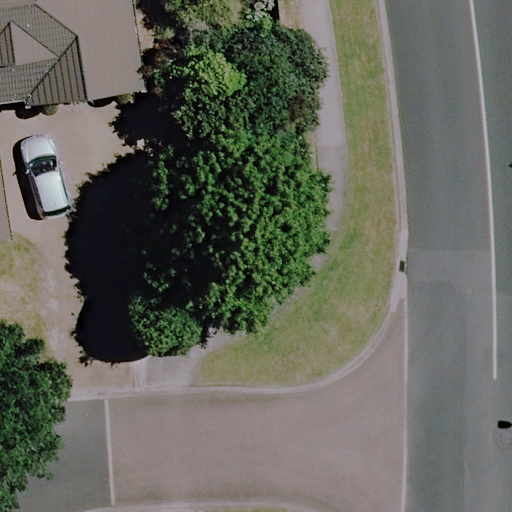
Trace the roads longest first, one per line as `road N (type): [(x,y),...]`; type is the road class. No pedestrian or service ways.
road 1 (residential): [(0,489),(500,436)]
road 2 (tertiary): [(482,0),(500,436)]
